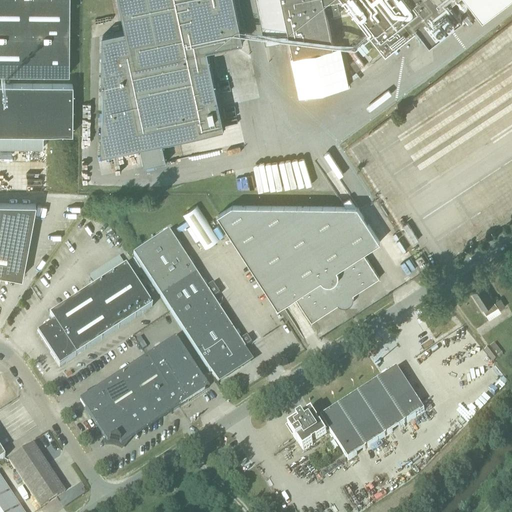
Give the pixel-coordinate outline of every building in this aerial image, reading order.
[(0,0),(0,73),(68,74),(68,0),(0,0)] [(119,0),(134,66),(243,43),(233,0),(119,0)] [(290,39),(294,57),(334,48),(324,2),(334,0),(343,0),(386,55),(417,30),(430,46),(462,20),(450,4),(455,0),(468,0),(482,17),(504,0),(255,0),(266,44),(290,39)] [(0,134),(72,135),(72,85),(0,84),(0,134)] [(0,274),(21,278),(35,204),(13,204),(0,203),(0,274)] [(205,249),(219,240),(197,206),(183,215),(205,249)] [(342,306),(343,307),(344,306),(343,306),(347,302),(346,300),(379,278),(363,253),(380,242),(357,207),(232,206),(218,215),(278,308),(295,297),(311,322),(340,304),(341,305),(342,306)] [(217,384),(251,362),(244,351),(245,351),(244,349),(251,345),(246,338),(239,343),(168,233),(133,256),(209,374),(210,373),(217,384)] [(421,256),(415,260),(421,268),(427,265),(421,256)] [(37,333),(50,353),(59,368),(152,307),(125,266),(49,316),(53,322),(37,333)] [(498,308),(494,302),(484,286),(472,294),(486,315),(498,308)] [(495,302),(498,308),(500,310),(504,307),(499,299),(495,302)] [(175,339),(155,352),(188,403),(204,392),(204,393),(206,390),(206,386),(205,386),(175,339)] [(484,352),(493,363),(502,356),(494,344),(484,352)] [(137,363),(149,381),(169,412),(170,414),(171,414),(188,403),(155,352),(137,363)] [(91,419),(149,381),(137,363),(79,401),(90,418),(90,419),(91,419)] [(397,369),(341,405),(368,448),(424,412),(408,386),(409,385),(407,386),(397,369)] [(170,414),(169,412),(149,381),(91,419),(90,419),(90,418),(101,434),(106,443),(107,443),(109,442),(111,442),(113,443),(115,443),(117,443),(119,444),(120,446),(121,446),(131,439),(171,414),(170,414)] [(348,461),(368,448),(341,405),(320,419),(321,419),(317,422),(311,412),(302,418),(296,421),(297,422),(288,428),(294,437),(293,437),(296,442),(297,442),(303,451),(313,445),(312,444),(330,433),(348,461)] [(8,461),(40,509),(65,492),(33,445),(8,461)] [(0,511),(22,511),(0,478),(0,511)]
